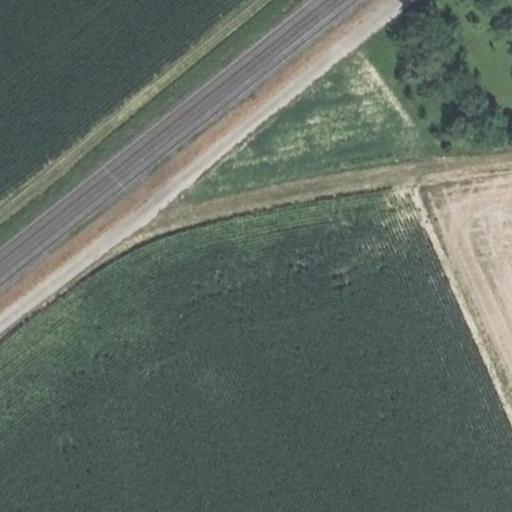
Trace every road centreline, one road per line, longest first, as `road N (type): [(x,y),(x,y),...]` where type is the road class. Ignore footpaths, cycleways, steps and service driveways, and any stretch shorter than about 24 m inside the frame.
road 1 (track): [(0,323),(404,0)]
road 2 (track): [(256,0),(0,208)]
